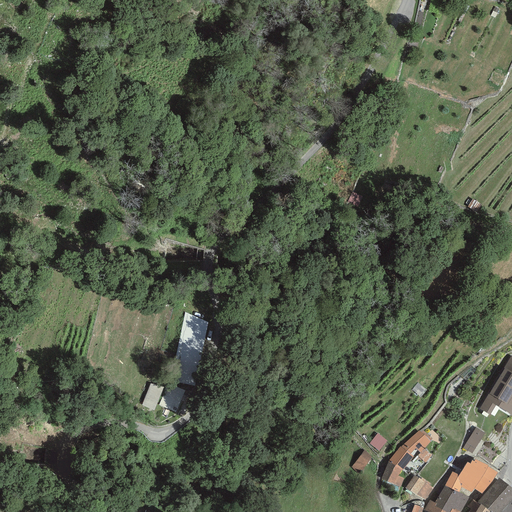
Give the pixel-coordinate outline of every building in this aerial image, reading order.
[(207,322),(184,312),(170,381),(194,386),(207,322)] [(511,356),(489,394),(488,394),(480,409),(490,415),(495,405),(511,415),(511,413),(511,356)] [(162,388),(149,382),(140,405),(153,411),(162,390),(164,391),(158,405),(174,412),(183,391),(164,383),(162,388)] [(483,433),(474,428),(462,448),(471,454),(483,433)] [(388,461),(381,479),(394,484),(398,476),(402,470),(413,458),(414,459),(418,456),(420,453),(424,449),(430,441),(419,430),(400,447),(388,461)] [(379,451),(387,441),(377,433),(369,444),(379,451)] [(431,456),(424,449),(420,453),(418,456),(425,463),(431,456)] [(359,474),(371,457),(365,450),(351,467),(359,474)] [(492,481),(498,472),(488,467),(488,466),(475,459),(474,462),(472,460),(470,464),(467,462),(459,475),(452,472),(445,485),(459,492),(461,488),(471,492),(474,489),(481,493),(492,481)] [(425,500),(433,488),(429,485),(431,484),(422,478),(421,479),(414,475),(405,488),(425,500)] [(400,488),(404,479),(398,476),(394,484),(400,488)] [(481,504),(490,511),(500,511),(511,499),(511,488),(499,478),(477,502),(480,505),(481,504)] [(459,511),(460,511),(469,497),(459,492),(445,485),(434,502),(437,504),(435,506),(446,511),(450,511),(453,508),(459,511)] [(459,511),(453,508),(450,511),(446,511),(435,506),(437,504),(434,502),(430,500),(424,510),(427,511),(459,511)]
